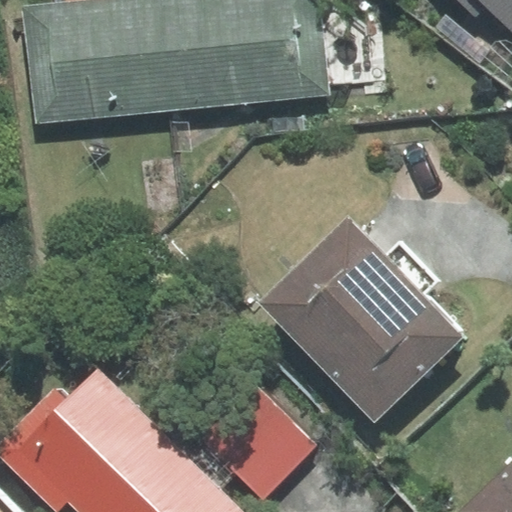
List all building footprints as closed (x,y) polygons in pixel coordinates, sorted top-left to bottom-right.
[(94,0),(35,6),(47,124),(344,95),(334,0),(94,0)] [(511,0),(468,0),(485,19),(499,6),(511,20),(511,0)] [(487,333),(372,212),(279,300),(393,421),(487,333)] [(260,511),(117,363),(85,394),(74,383),(10,446),(73,511),(74,511),(86,501),(97,511),(260,511)] [(276,381),(215,436),(274,501),(334,445),(276,381)] [(0,511),(22,511),(0,488),(0,511)] [(511,511),(511,490),(489,511),(511,511)]
